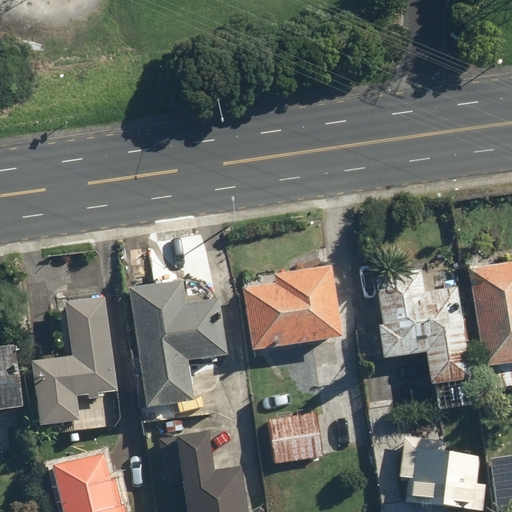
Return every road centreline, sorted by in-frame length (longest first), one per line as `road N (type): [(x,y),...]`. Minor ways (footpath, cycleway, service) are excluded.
road 1 (secondary): [(0,195),(417,137)]
road 2 (residential): [(427,0),(417,137)]
